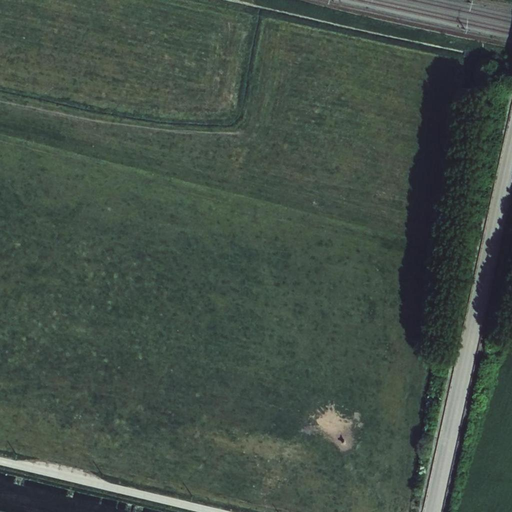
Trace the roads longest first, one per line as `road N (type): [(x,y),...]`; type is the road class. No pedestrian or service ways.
road 1 (unclassified): [(434,511),(511,144)]
road 2 (unclassified): [(214,511),(0,460)]
